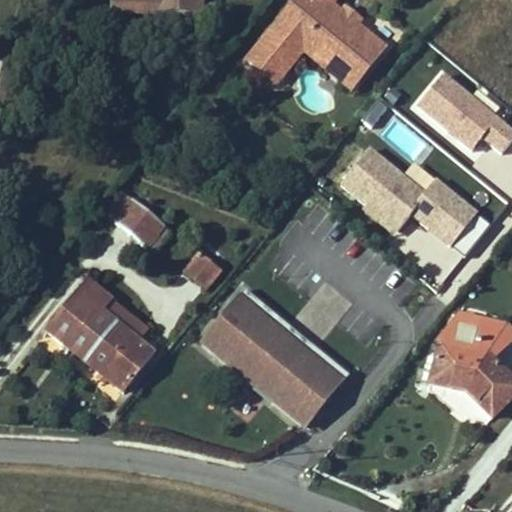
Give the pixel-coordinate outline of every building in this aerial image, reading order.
[(201,0),(109,0),(109,4),(157,5),(157,15),(202,16),(202,7),(201,0)] [(350,33),(336,22),(341,14),(331,6),(336,0),(296,0),(246,61),(264,76),(277,60),(289,70),(303,53),(308,47),(331,65),(335,62),(352,75),(364,61),(371,66),(385,49),(357,27),(356,26),(350,33)] [(157,15),(157,5),(109,4),(109,14),(157,15)] [(357,27),(361,22),(345,9),(341,14),(336,22),(350,33),(356,26),(357,27)] [(351,91),(371,66),(364,61),(352,75),(335,62),(331,65),(308,47),(303,53),(351,91)] [(276,85),(289,70),(277,60),(264,76),(276,85)] [(481,143),(499,155),(511,136),(511,125),(437,74),(412,110),(474,154),(481,143)] [(0,106),(7,108),(14,79),(1,75),(0,78),(0,106)] [(406,216),(462,259),(490,223),(432,179),(423,190),(364,145),(332,187),(393,233),(406,216)] [(211,189),(219,176),(206,168),(198,181),(211,189)] [(164,228),(133,201),(132,202),(121,193),(104,215),(146,249),(164,228)] [(153,255),(171,233),(164,228),(146,249),(153,255)] [(206,291),(221,273),(199,256),(185,275),(206,291)] [(85,364),(115,326),(100,314),(109,302),(110,302),(88,284),(48,334),(64,347),(70,352),(85,364)] [(308,358),(282,336),(288,328),(244,292),(237,301),(238,302),(202,345),(245,380),(256,367),(283,389),(272,402),(304,428),(340,385),(341,386),(349,378),(315,350),(308,358)] [(115,326),(125,315),(109,302),(100,314),(115,326)] [(147,332),(125,315),(115,326),(138,344),(147,332)] [(511,400),(511,383),(491,363),(511,340),(511,336),(504,330),(458,318),(440,341),(430,385),(462,393),(469,397),(492,421),(511,400)] [(122,393),(152,355),(138,344),(115,326),(85,364),(101,376),(107,381),(122,393)] [(315,350),(288,328),(282,336),(308,358),(315,350)] [(283,389),(256,367),(245,380),(272,402),(283,389)] [(107,381),(101,376),(98,380),(104,385),(107,381)]
